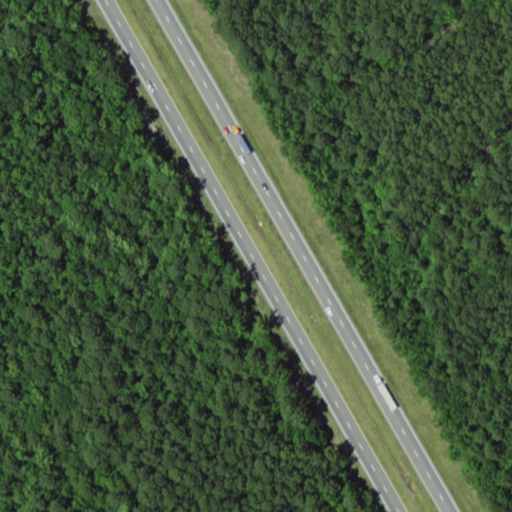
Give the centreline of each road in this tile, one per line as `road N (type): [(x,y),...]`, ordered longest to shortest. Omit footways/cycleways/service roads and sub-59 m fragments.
road 1 (motorway): [(447,511),(155,0)]
road 2 (motorway): [(106,0),(397,511)]
